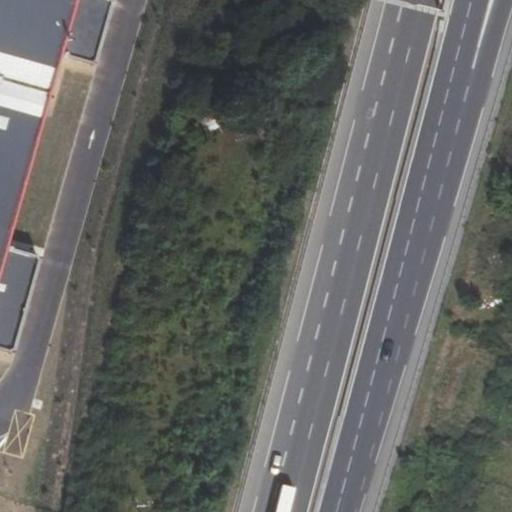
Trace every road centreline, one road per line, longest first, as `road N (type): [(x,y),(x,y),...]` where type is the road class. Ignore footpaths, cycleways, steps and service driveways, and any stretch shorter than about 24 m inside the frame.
road 1 (primary): [(415,0),(285,511)]
road 2 (primary): [(337,511),(461,60)]
